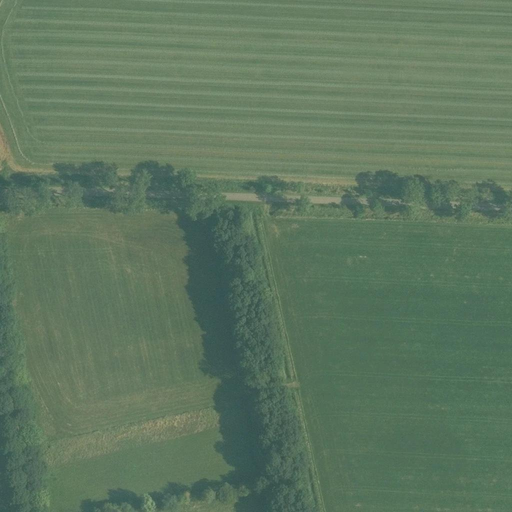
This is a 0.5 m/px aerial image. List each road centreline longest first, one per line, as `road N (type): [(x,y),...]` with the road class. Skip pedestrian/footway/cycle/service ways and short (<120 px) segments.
road 1 (unclassified): [(0,195),(511,204)]
road 2 (tertiary): [(26,511),(0,347)]
